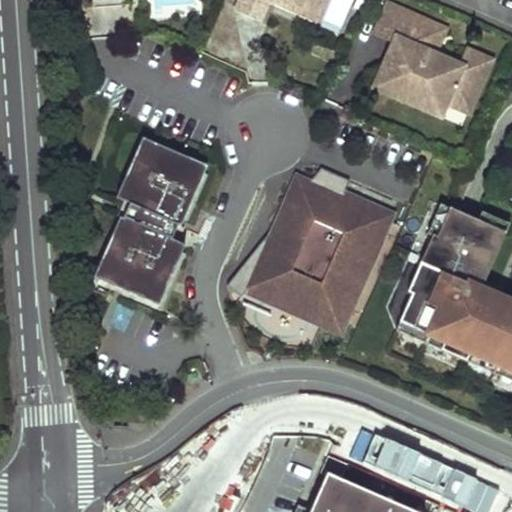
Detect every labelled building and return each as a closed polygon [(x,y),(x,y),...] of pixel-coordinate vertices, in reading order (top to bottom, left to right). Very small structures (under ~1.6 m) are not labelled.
[(238,0),(234,11),(259,21),(268,1),(268,0),(287,0),(300,6),(296,13),(314,21),(323,0),(238,0)] [(287,0),(268,0),(268,1),(296,13),(300,6),(287,0)] [(444,30),(388,5),(376,31),(395,40),(405,44),(400,55),(391,50),(380,74),(401,83),(404,92),(417,97),(425,94),(445,103),(467,112),(490,61),(467,51),(460,67),(433,55),(444,30)] [(405,44),(395,40),(391,50),(400,55),(405,44)] [(401,83),(380,74),(374,87),(407,102),(439,116),(445,103),(425,94),(417,97),(404,92),(401,83)] [(93,278),(158,307),(184,246),(170,240),(177,225),(181,227),(207,167),(141,138),(114,201),(128,207),(122,222),(118,220),(93,278)] [(349,181),(320,168),(309,182),(296,176),(284,204),(288,208),(226,286),(241,298),(249,287),(254,289),(253,292),(263,297),(264,293),(277,299),(282,286),(284,287),(289,276),(299,277),(299,281),(303,283),(309,283),(314,279),(322,283),(314,300),(316,301),(310,314),(323,319),(321,322),(338,330),(351,301),(352,302),(371,259),(364,256),(374,233),(381,237),(390,215),(343,194),(349,181)] [(449,209),(440,205),(427,235),(432,237),(433,236),(437,238),(449,209)] [(511,305),(480,291),(505,234),(477,222),(456,212),(449,209),(437,238),(433,236),(432,237),(407,293),(412,295),(399,323),(428,336),(444,343),(441,351),(466,363),(470,354),(497,366),(511,372),(511,305)] [(477,222),(505,234),(509,225),(483,213),(481,213),(477,222)] [(263,297),(321,322),(323,319),(310,314),(316,301),(314,300),(322,283),(314,279),(309,283),(303,283),(299,281),(299,277),(289,276),(284,287),(282,286),(277,299),(264,293),(263,297)] [(428,336),(399,323),(396,332),(424,344),(428,336)] [(444,343),(428,336),(424,344),(441,351),(444,343)] [(470,354),(466,363),(493,375),(497,366),(470,354)] [(511,372),(497,366),(493,375),(511,382),(511,372)] [(326,475),(311,510),(309,511),(411,511),(340,480),(347,465),(328,456),(320,473),(326,475)]
